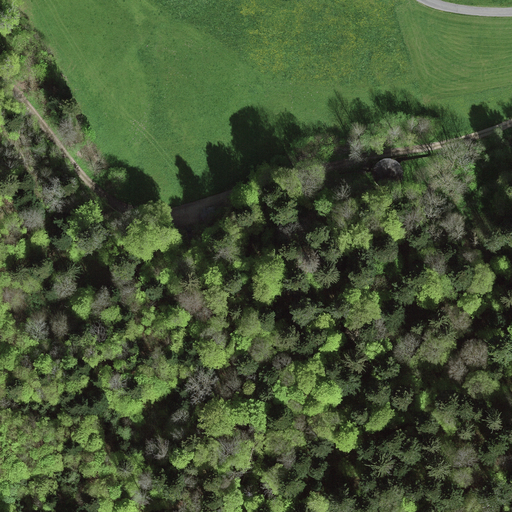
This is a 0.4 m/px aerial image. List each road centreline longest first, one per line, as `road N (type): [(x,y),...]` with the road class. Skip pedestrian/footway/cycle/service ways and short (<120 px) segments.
road 1 (motorway): [(96,0),(268,276),(399,511)]
road 2 (track): [(511,126),(270,174),(203,210),(150,218),(91,184),(0,75)]
road 3 (motorway): [(236,0),(511,502)]
road 4 (motorway): [(511,298),(348,0)]
